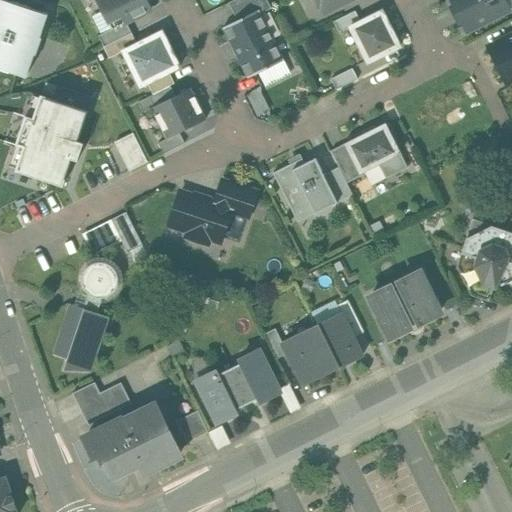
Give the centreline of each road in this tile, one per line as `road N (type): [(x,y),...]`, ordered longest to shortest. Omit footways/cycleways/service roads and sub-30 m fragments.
road 1 (residential): [(171,511),(511,337)]
road 2 (residential): [(248,147),(439,58),(411,0)]
road 3 (residential): [(248,147),(182,162),(0,259)]
road 4 (residential): [(0,291),(74,511)]
road 5 (residential): [(177,0),(248,147)]
